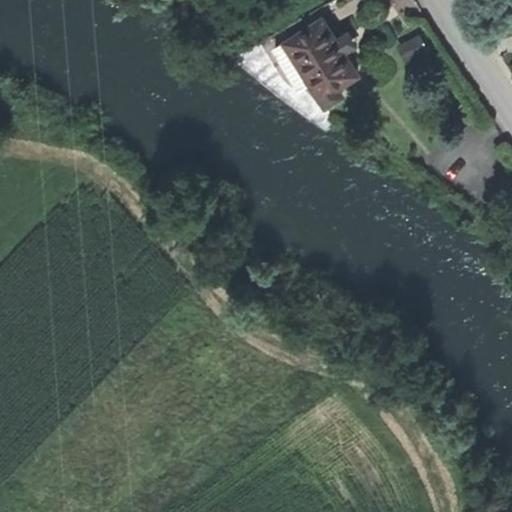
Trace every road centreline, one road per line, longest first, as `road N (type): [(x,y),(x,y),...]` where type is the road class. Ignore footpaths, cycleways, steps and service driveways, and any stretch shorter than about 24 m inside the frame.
road 1 (track): [(280,327),(382,384),(437,444),(456,511)]
road 2 (residential): [(437,0),(511,113)]
